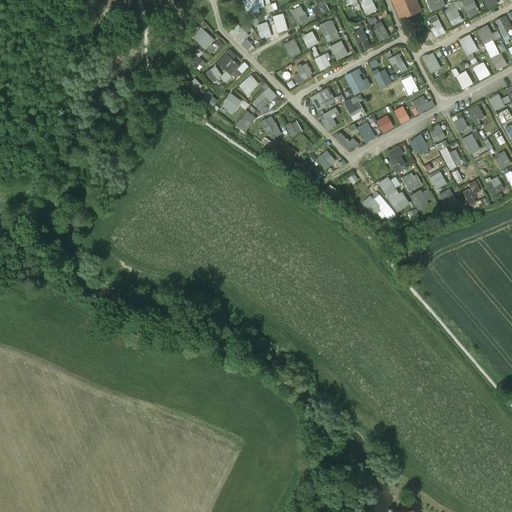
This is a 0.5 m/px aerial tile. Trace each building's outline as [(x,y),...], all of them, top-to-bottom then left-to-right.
[(243,0),(247,15),(261,12),(260,8),(267,6),(264,0),(243,0)] [(313,5),(317,16),(330,11),(326,0),(317,0),(318,3),(313,5)] [(361,0),(366,15),(378,11),(374,0),(361,0)] [(420,12),(415,0),(392,0),(401,20),(420,12)] [(475,0),(460,8),(463,14),(469,11),(471,16),(481,11),(475,0)] [(485,0),(489,8),(500,3),(498,0),(485,0)] [(299,24),(310,18),(303,4),(292,10),(299,24)] [(448,12),(453,25),(464,21),(458,8),(448,12)] [(279,32),(290,29),(285,12),(274,15),(279,32)] [(431,16),(435,26),(432,27),(437,37),(447,32),(438,13),(431,16)] [(392,37),(383,20),(379,21),(376,15),(370,19),(382,42),(392,37)] [(506,41),(511,38),(508,30),(511,27),(511,24),(507,15),(496,20),(506,41)] [(263,39),(274,35),(269,21),(258,25),(263,39)] [(508,65),(502,52),(508,49),(504,40),(497,43),(489,24),(479,29),(497,70),(508,65)] [(226,42),(220,37),(217,40),(202,27),(193,36),(214,55),(226,42)] [(364,51),(373,46),(364,27),(354,32),(364,51)] [(303,35),(309,47),(320,42),(314,30),(303,35)] [(461,38),(467,54),(479,50),(472,34),(461,38)] [(296,38),(285,43),(292,57),(303,52),(296,38)] [(338,59),(350,54),(343,40),(332,45),(338,59)] [(444,50),(450,62),(461,56),(454,45),(444,50)] [(268,52),(275,66),(286,61),(278,47),(268,52)] [(229,51),(219,61),(228,70),(224,73),(215,65),(207,73),(215,82),(219,78),(227,86),(246,67),(229,51)] [(424,57),(432,73),(443,67),(434,51),(424,57)] [(321,70),(333,65),(328,52),(316,57),(321,70)] [(390,58),(398,74),(409,68),(400,52),(390,58)] [(199,54),(192,62),(200,70),(207,62),(199,54)] [(485,60),(480,63),(476,55),(470,58),(481,80),(492,74),(485,60)] [(301,72),(295,75),(299,83),(315,75),(308,61),(298,66),(301,72)] [(372,87),(369,77),(364,79),(360,68),(347,74),(354,93),(372,87)] [(381,88),(393,84),(387,68),(375,72),(381,88)] [(446,73),(450,80),(458,76),(464,88),(475,83),(468,69),(460,73),(458,68),(446,73)] [(401,78),(409,94),(420,89),(412,73),(401,78)] [(248,94),(261,83),(253,74),(240,85),(248,94)] [(189,84),(196,92),(204,85),(196,77),(189,84)] [(253,102),(264,113),(273,103),(275,105),(282,99),(269,86),(253,102)] [(318,110),(336,103),(329,87),(311,95),(318,110)] [(210,90),(203,98),(214,107),(220,99),(210,90)] [(384,92),(377,95),(382,105),(389,101),(384,92)] [(233,114),(244,101),(233,93),(223,105),(233,114)] [(490,98),(496,110),(506,105),(500,93),(490,98)] [(360,100),(364,99),(362,94),(346,100),(353,120),(366,115),(360,100)] [(425,95),(413,100),(418,113),(436,106),(434,99),(428,102),(425,95)] [(481,104),(470,108),(476,126),(482,125),(480,119),(485,117),(481,104)] [(395,109),(403,123),(412,118),(404,105),(395,109)] [(338,107),(321,115),(328,130),(339,125),(335,117),(341,114),(338,107)] [(237,125),(247,132),(258,116),(248,109),(237,125)] [(501,123),(511,120),(511,116),(510,109),(499,112),(501,123)] [(470,128),(463,113),(454,118),(460,132),(470,128)] [(378,120),(385,132),(395,126),(389,114),(378,120)] [(263,120),(269,134),(275,131),(277,136),(282,134),(275,115),(263,120)] [(287,125),(293,137),(304,131),(298,119),(287,125)] [(371,123),(361,128),(367,141),(377,136),(371,123)] [(442,125),(431,129),(435,141),(446,137),(442,125)] [(491,148),(501,142),(491,127),(482,133),(491,148)] [(342,131),(337,136),(350,151),(359,142),(354,137),(351,140),(342,131)] [(473,133),(464,138),(473,153),(482,148),(473,133)] [(424,134),(412,138),(416,151),(428,148),(424,134)] [(451,169),(458,166),(455,160),(460,158),(455,149),(452,150),(446,139),(438,144),(451,169)] [(286,142),(279,153),(293,161),(299,151),(286,142)] [(409,166),(400,146),(389,151),(398,171),(409,166)] [(328,149),(318,157),(327,168),(337,160),(328,149)] [(421,157),(427,170),(441,164),(435,150),(421,157)] [(495,156),(502,169),(511,163),(511,161),(506,151),(495,156)] [(478,163),(485,175),(495,169),(488,157),(478,163)] [(366,167),(378,182),(392,172),(387,166),(384,168),(377,159),(366,167)] [(304,167),(312,180),(321,174),(313,161),(304,167)] [(449,184),(445,177),(450,174),(447,166),(430,174),(438,189),(449,184)] [(457,182),(469,176),(464,166),(452,172),(457,182)] [(410,191),(423,185),(415,170),(403,176),(410,191)] [(411,202),(403,191),(401,192),(389,175),(378,183),(399,211),(411,202)] [(495,194),(506,188),(499,175),(488,180),(495,194)] [(465,190),(470,205),(477,203),(475,195),(482,193),(478,180),(470,182),(472,188),(465,190)] [(429,199),(434,197),(430,188),(424,191),(422,188),(412,194),(419,209),(431,204),(429,199)] [(447,208),(459,203),(451,188),(440,193),(447,208)] [(391,220),(399,213),(377,190),(364,202),(375,214),(381,209),(391,220)]
